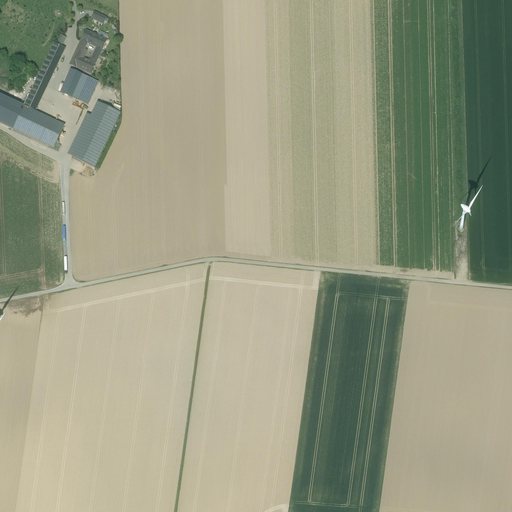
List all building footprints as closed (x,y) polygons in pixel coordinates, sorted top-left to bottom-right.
[(106,18),(94,13),(91,19),(103,25),(106,18)] [(107,41),(85,31),(80,40),(88,44),(97,48),(102,51),(107,41)] [(60,35),(56,45),(62,47),(66,38),(60,35)] [(78,45),(86,48),(88,44),(80,40),(78,45)] [(56,45),(54,44),(36,82),(46,87),(65,49),(62,47),(56,45)] [(78,45),(74,54),(82,57),(85,50),(86,48),(78,45)] [(93,57),(98,60),(102,51),(97,48),(93,57)] [(82,71),(88,60),(84,58),(82,57),(74,54),(69,65),(82,71)] [(93,57),(91,61),(88,60),(82,71),(91,75),(96,63),(97,63),(98,60),(93,57)] [(82,75),(70,70),(60,93),(71,98),(82,75)] [(98,83),(82,75),(71,98),(87,106),(98,83)] [(46,87),(36,82),(24,107),(35,112),(46,87)] [(120,114),(97,103),(91,117),(71,158),(94,169),(120,114)] [(35,112),(24,107),(22,112),(63,131),(65,127),(35,112)] [(63,131),(22,112),(13,130),(54,149),(56,145),(63,131)] [(71,158),(91,117),(86,115),(67,156),(71,158)]
